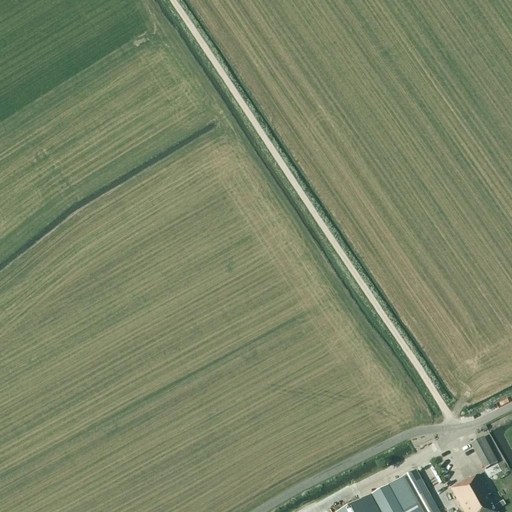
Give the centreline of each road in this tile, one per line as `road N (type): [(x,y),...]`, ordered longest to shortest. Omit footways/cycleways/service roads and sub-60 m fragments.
road 1 (unclassified): [(451,427),(167,0)]
road 2 (unclassified): [(261,511),(416,432),(451,427)]
